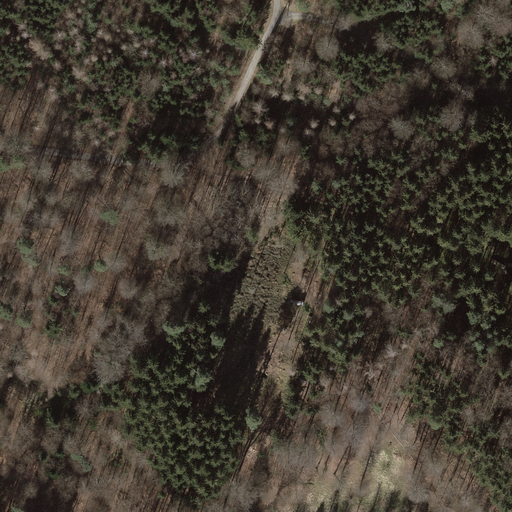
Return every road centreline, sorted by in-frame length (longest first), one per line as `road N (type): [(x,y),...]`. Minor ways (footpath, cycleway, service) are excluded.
road 1 (track): [(0,144),(177,169),(227,121),(276,20),(274,0)]
road 2 (track): [(276,20),(316,19),(372,38),(511,104)]
